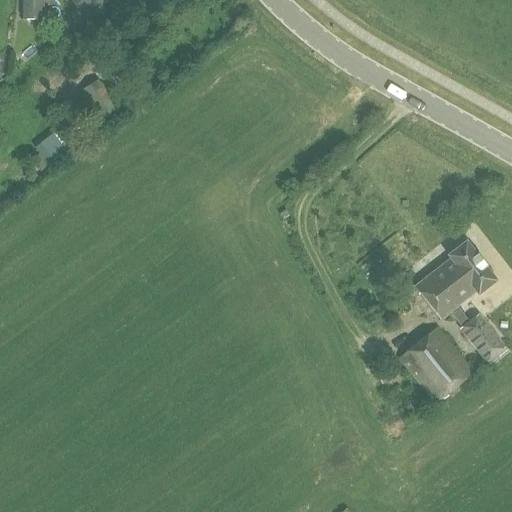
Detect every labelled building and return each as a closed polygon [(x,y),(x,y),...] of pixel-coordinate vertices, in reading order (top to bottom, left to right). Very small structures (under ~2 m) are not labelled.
[(23,0),(23,19),(32,19),(44,19),(45,0),(23,0)] [(106,0),(71,0),(84,16),(106,0)] [(8,56),(17,64),(37,44),(29,36),(8,56)] [(118,109),(99,79),(83,89),(102,119),(118,109)] [(36,139),(44,151),(63,138),(55,127),(36,139)] [(31,162),(40,173),(49,165),(40,154),(31,162)] [(497,280),(467,241),(449,255),(450,257),(414,285),(441,320),(477,292),(479,294),(497,280)] [(486,363),(507,347),(479,314),(460,330),(486,363)] [(399,358),(435,402),(474,371),(437,328),(399,358)]
